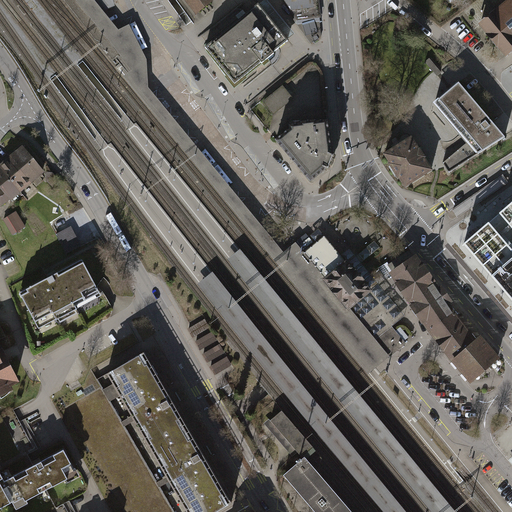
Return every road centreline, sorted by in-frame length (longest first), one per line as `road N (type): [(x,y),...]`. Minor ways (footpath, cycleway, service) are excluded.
road 1 (residential): [(30,107),(89,190),(274,511)]
road 2 (residential): [(136,0),(289,195),(317,207),(367,180)]
road 3 (secondary): [(336,0),(348,126),(367,180)]
road 4 (residential): [(511,112),(469,61),(398,0)]
road 5 (tertiary): [(511,161),(410,232)]
road 6 (secondary): [(410,232),(491,323)]
